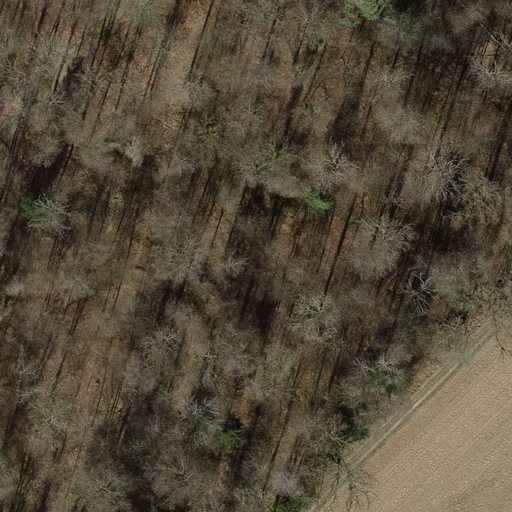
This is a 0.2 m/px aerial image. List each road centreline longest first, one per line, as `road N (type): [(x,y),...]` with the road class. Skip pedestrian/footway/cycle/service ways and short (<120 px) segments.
road 1 (track): [(302,511),(511,278)]
road 2 (track): [(0,147),(132,0)]
